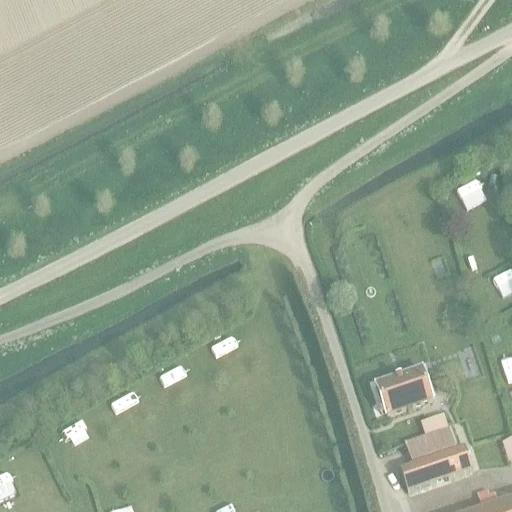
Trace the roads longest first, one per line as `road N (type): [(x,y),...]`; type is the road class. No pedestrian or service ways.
road 1 (unclassified): [(0,297),(432,72)]
road 2 (unclassified): [(0,340),(233,238),(282,232)]
road 3 (unclassified): [(384,511),(308,276),(282,232)]
road 4 (unclassified): [(282,232),(308,191),(511,49)]
